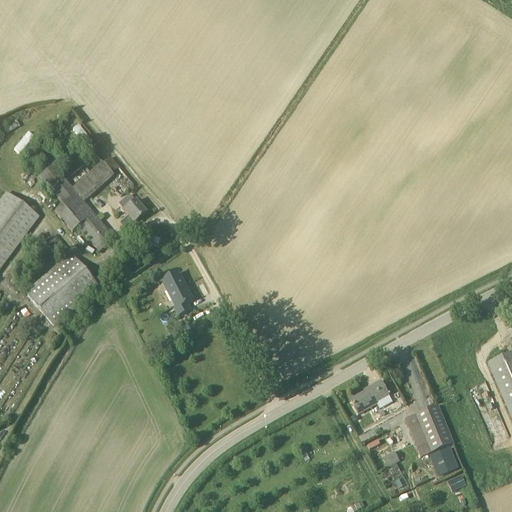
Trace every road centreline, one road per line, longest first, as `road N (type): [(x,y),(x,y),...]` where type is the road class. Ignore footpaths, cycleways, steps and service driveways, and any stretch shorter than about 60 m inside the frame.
road 1 (unclassified): [(166,511),(221,446),(511,285)]
road 2 (track): [(387,504),(324,388)]
